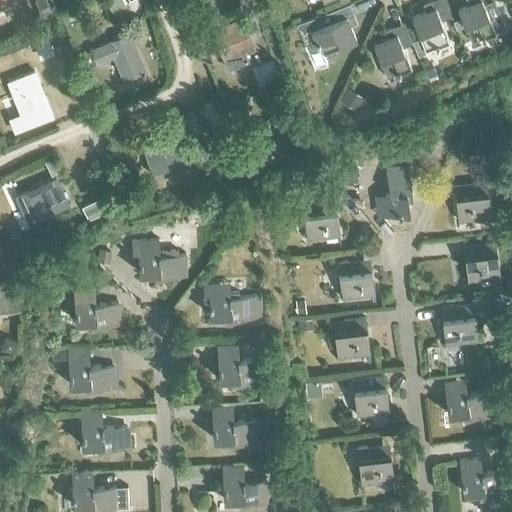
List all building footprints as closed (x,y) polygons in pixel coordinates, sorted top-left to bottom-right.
[(411,17),(425,50),(435,45),(436,48),(449,42),(431,0),(430,0),(422,4),(425,11),(411,17)] [(467,0),(469,4),(457,9),(471,42),(481,38),(482,39),(503,30),(499,21),(492,24),(481,0),(467,0)] [(50,8),(40,12),(45,25),(55,21),(50,8)] [(70,10),(57,15),(60,21),(62,21),(62,23),(74,18),(70,10)] [(311,30),(316,44),(318,43),(322,53),(355,40),(350,26),(357,22),(353,12),(311,30)] [(241,17),(211,28),(217,43),(224,60),(228,69),(247,61),(244,52),(253,48),(247,32),(257,28),(252,15),(242,19),(241,17)] [(383,30),(387,38),(373,44),(386,77),(396,73),(397,74),(411,69),(393,26),(383,30)] [(58,30),(50,33),(54,43),(61,40),(58,30)] [(91,48),(97,63),(113,56),(123,78),(143,70),(128,33),(91,48)] [(431,63),(422,66),(427,78),(436,75),(431,63)] [(21,115),(9,119),(14,131),(52,116),(34,72),(8,82),(21,115)] [(347,87),(339,100),(355,111),(364,98),(347,87)] [(321,89),(320,97),(333,99),(335,90),(321,89)] [(236,103),(236,104),(236,105),(237,106),(237,107),(238,108),(238,109),(239,109),(239,110),(240,110),(241,110),(242,111),(243,111),(244,111),(245,111),(246,110),(247,110),(248,109),(249,108),(249,107),(250,107),(250,106),(250,105),(250,104),(250,103),(250,102),(250,101),(249,101),(249,100),(248,99),(247,98),(246,98),(245,97),(244,97),(243,97),(242,97),(241,97),(241,98),(240,98),(239,98),(239,99),(238,99),(238,100),(237,101),(237,102),(236,103)] [(192,107),(179,114),(188,133),(201,126),(192,107)] [(250,131),(259,153),(281,144),(283,150),(295,145),(284,117),(250,131)] [(168,170),(166,162),(179,158),(172,134),(142,143),(151,175),(168,170)] [(385,193),(387,214),(409,212),(407,196),(411,196),(407,163),(399,164),(399,168),(386,170),(389,192),(385,193)] [(50,167),(13,184),(17,195),(27,190),(40,217),(67,205),(50,167)] [(201,167),(184,171),(187,183),(205,178),(201,167)] [(354,167),(341,168),(342,177),(343,182),(356,181),(355,172),(354,167)] [(477,191),(455,194),(458,220),(490,216),(485,180),(475,181),(477,191)] [(92,200),(81,205),(89,221),(99,216),(92,200)] [(302,202),(307,238),(339,234),(335,208),(314,211),(313,201),(302,202)] [(158,239),(132,240),(133,251),(137,251),(137,272),(153,272),(153,276),(186,275),(186,267),(185,253),(181,254),(158,254),(158,239)] [(464,254),(467,280),(499,276),(495,240),(484,242),(485,251),(464,254)] [(100,250),(98,260),(109,263),(111,252),(100,250)] [(16,257),(0,257),(0,266),(2,266),(2,267),(16,267),(16,257)] [(337,262),(342,298),(374,294),(371,268),(349,271),(348,261),(337,262)] [(66,277),(56,278),(57,288),(67,287),(66,277)] [(229,282),(203,283),(203,294),(208,294),(209,315),(224,314),(224,319),(257,317),(257,309),(256,295),(252,296),(238,296),(238,292),(229,293),(229,282)] [(0,285),(0,307),(21,306),(20,284),(0,285)] [(490,295),(472,297),(472,304),(473,309),(491,307),(490,295)] [(74,321),(89,320),(89,325),(122,323),(121,314),(117,315),(117,302),(94,302),(94,298),(73,300),(74,321)] [(303,299),(296,300),(297,313),(305,312),(303,299)] [(442,318),(444,344),(476,339),(473,309),(472,304),(462,305),(441,307),(442,318)] [(343,319),(332,321),(337,357),(369,353),(366,327),(364,317),(343,319)] [(312,318),(298,320),(299,329),(313,327),(312,318)] [(216,344),(217,378),(233,377),(233,382),(266,380),(265,371),(261,372),(260,358),(238,360),(237,343),(216,344)] [(88,348),(66,349),(67,363),(68,384),(83,383),(83,388),(116,386),(116,378),(112,378),(111,365),(88,366),(88,362),(88,348)] [(496,353),(486,354),(488,369),(497,368),(498,368),(497,353),(496,353)] [(362,377),(351,379),(356,414),(388,411),(385,385),(384,375),(362,377)] [(319,379),(305,381),(307,396),(321,394),(319,379)] [(270,386),(259,387),(259,399),(270,399),(270,386)] [(444,392),(447,414),(462,411),(463,416),(495,412),(494,404),(490,404),(488,391),(466,394),(465,390),(444,392)] [(211,417),(212,438),(227,438),(227,442),(260,441),(260,432),(255,432),(255,419),(232,420),(232,416),(211,417)] [(101,422),(80,423),(81,444),(96,443),(97,448),(135,446),(134,424),(101,426),(101,422)] [(507,437),(496,439),(498,452),(509,450),(507,437)] [(356,447),(360,483),(392,479),(389,454),(367,456),(366,446),(356,447)] [(276,447),(264,448),(265,458),(276,458),(276,447)] [(459,460),(462,492),(477,490),(478,495),(510,491),(509,482),(505,482),(503,469),(481,472),(479,457),(459,460)] [(242,466),(221,467),(221,477),(222,499),(238,498),(238,503),(270,501),(270,492),(266,492),(265,479),(243,480),(242,476),(242,466)] [(71,484),(70,484),(72,505),(87,505),(87,509),(120,508),(127,508),(126,485),(115,486),(92,487),(92,483),(91,483),(91,472),(71,473),(71,484)]
